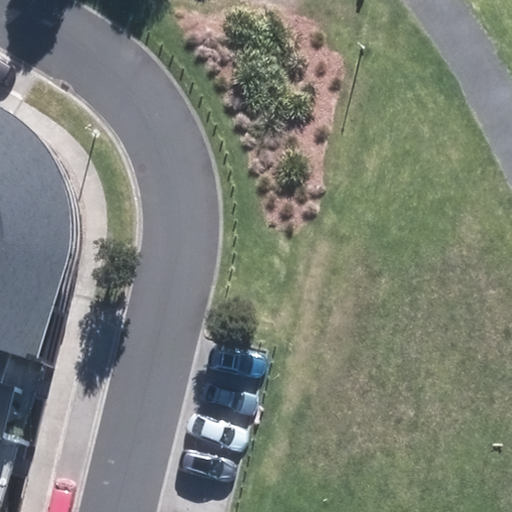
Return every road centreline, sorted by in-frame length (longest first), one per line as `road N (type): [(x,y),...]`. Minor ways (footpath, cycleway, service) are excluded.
road 1 (residential): [(127,511),(173,347),(177,207),(135,114),(67,38),(7,0)]
road 2 (track): [(511,141),(439,0)]
